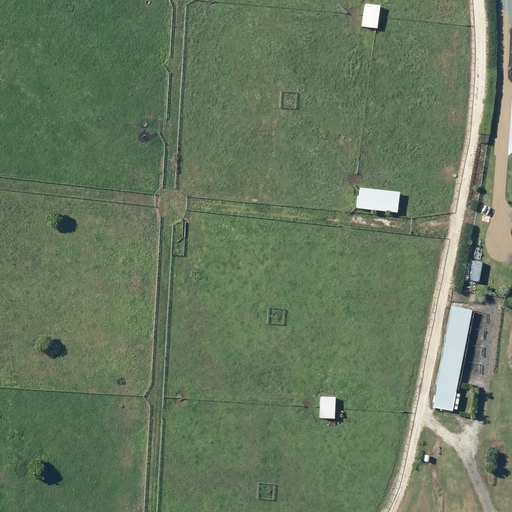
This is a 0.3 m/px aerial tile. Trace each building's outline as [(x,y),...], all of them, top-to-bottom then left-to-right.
[(361,5),(359,27),(373,28),(375,6),(361,5)] [(494,152),(483,152),(481,177),(493,178),(494,152)] [(394,212),(397,191),(356,186),(354,208),(394,212)] [(470,315),(449,311),(430,412),(451,416),(470,315)] [(317,397),(316,418),(330,419),(331,398),(317,397)]
